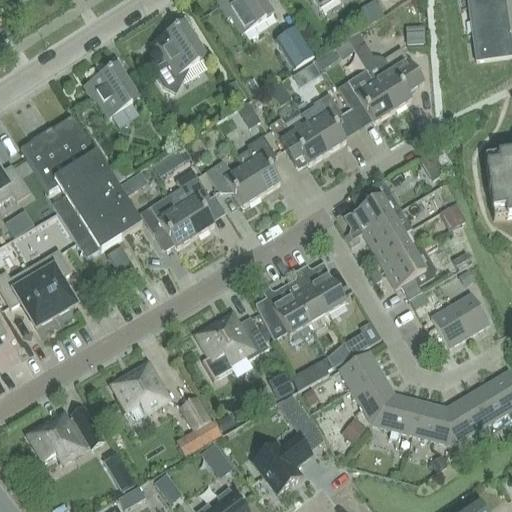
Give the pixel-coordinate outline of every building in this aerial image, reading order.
[(242,39),(273,19),(260,0),(225,0),(217,5),(227,22),(230,20),(242,39)] [(338,0),(311,0),(319,13),(338,0)] [(466,0),(467,7),(468,11),(498,7),(497,0),(466,0)] [(372,4),(355,14),(366,31),(383,20),(372,4)] [(498,7),(468,11),(470,24),(471,36),(472,38),(502,34),(500,20),(507,19),(505,6),(498,7)] [(187,73),(206,61),(180,21),(178,22),(182,28),(150,48),(161,64),(163,63),(165,65),(150,74),(161,91),(176,98),(188,75),(187,73)] [(423,31),(405,32),(406,50),(424,49),(423,31)] [(296,32),(276,45),(294,74),(314,61),(310,54),(297,34),(296,32)] [(502,34),(472,38),(475,65),(494,62),(506,61),(504,47),(511,46),(509,33),(502,34)] [(359,35),(346,43),(354,56),(365,48),(366,47),(359,35)] [(317,43),(313,48),(316,54),(322,54),(326,49),(323,44),(317,43)] [(346,43),(334,51),(341,63),(354,56),(346,43)] [(370,57),(359,65),(366,75),(393,117),(411,105),(407,98),(423,89),(401,52),(394,56),(384,63),(382,61),(374,60),(373,61),(370,57)] [(108,123),(139,104),(113,64),(112,65),(115,70),(83,90),(94,107),(96,105),(108,123)] [(311,66),(305,71),(312,82),(319,78),(311,66)] [(374,129),(393,117),(366,75),(337,93),(350,113),(350,114),(350,115),(361,108),(374,129)] [(235,109),(246,101),(236,84),(224,92),(235,109)] [(271,94),(280,109),(291,102),(282,87),(271,94)] [(343,118),(342,119),(329,98),(313,108),(314,111),(302,119),(327,159),(346,147),(332,126),(343,119),(343,118)] [(248,106),(237,112),(242,119),(252,113),(248,106)] [(280,123),(269,130),(288,160),(297,154),(308,170),(327,159),(302,119),(285,129),(280,123)] [(74,245),(86,264),(141,229),(126,204),(117,190),(107,174),(96,157),(72,120),(21,151),(49,195),(58,190),(65,201),(52,209),(75,244),(74,245)] [(277,160),(276,161),(263,140),(247,150),(248,154),(236,161),(242,170),(261,200),(280,188),(267,168),(277,161),(277,160)] [(182,150),(176,154),(184,166),(190,162),(182,150)] [(442,155),(430,162),(438,175),(448,168),(450,167),(447,162),(442,155)] [(511,156),(497,159),(498,167),(487,169),(486,160),(485,160),(494,224),(495,223),(494,215),(505,213),(506,222),(511,220),(511,156)] [(164,161),(151,169),(159,181),(171,174),(164,161)] [(124,163),(107,174),(117,190),(128,182),(134,179),(124,163)] [(242,170),(231,177),(222,166),(206,176),(219,197),(218,197),(218,198),(229,191),(242,212),(261,200),(242,170)] [(0,207),(12,200),(16,207),(28,199),(11,171),(0,177),(0,207)] [(210,202),(197,182),(193,175),(175,186),(179,193),(168,200),(195,242),(214,230),(201,209),(212,203),(211,202),(210,202)] [(128,182),(117,190),(126,204),(138,197),(128,182)] [(400,215),(387,195),(381,185),(353,202),(360,213),(351,219),(344,222),(351,234),(349,238),(345,241),(348,246),(358,240),(362,238),(400,215)] [(446,188),(444,189),(438,193),(442,199),(447,196),(450,195),(446,188)] [(176,254),(195,242),(168,200),(140,218),(153,239),(163,233),(176,254)] [(466,226),(457,209),(441,218),(450,235),(466,226)] [(373,256),(403,238),(411,234),(400,215),(362,238),(373,256)] [(384,275),(415,257),(403,238),(373,256),(384,275)] [(348,246),(351,252),(359,248),(359,244),(358,240),(348,246)] [(121,280),(134,272),(121,253),(108,261),(121,280)] [(415,257),(384,275),(396,294),(413,284),(418,292),(433,283),(435,276),(421,253),(415,257)] [(46,263),(28,273),(34,284),(55,320),(57,319),(59,319),(59,318),(69,312),(69,313),(70,312),(70,311),(74,309),(60,284),(71,277),(58,256),(46,263)] [(460,275),(472,268),(466,258),(454,265),(460,275)] [(346,308),(328,277),(322,267),(311,274),(308,274),(306,271),(300,274),(327,319),(346,308)] [(5,278),(0,280),(0,296),(10,313),(21,307),(35,332),(40,329),(40,330),(42,329),(41,328),(51,322),(52,323),(53,322),(53,321),(55,320),(34,284),(28,273),(9,284),(5,278)] [(370,284),(380,278),(378,274),(374,273),(366,278),(370,284)] [(308,330),(327,319),(300,274),(295,277),(297,280),(296,283),(284,290),(308,330)] [(474,286),(468,276),(460,280),(466,290),(474,286)] [(370,284),(373,289),(381,285),(382,281),(380,278),(370,284)] [(289,341),(308,330),(284,290),(273,296),(270,296),(269,293),(263,296),(267,302),(256,309),(273,342),(285,335),(289,341)] [(420,299),(409,306),(414,314),(425,308),(420,299)] [(469,341),(490,329),(472,299),(452,311),(469,341)] [(449,353),(469,341),(452,311),(431,322),(449,353)] [(197,338),(210,360),(203,364),(215,383),(234,372),(231,367),(246,358),(249,363),(269,351),(252,321),(228,336),(221,324),(197,338)] [(369,350),(361,337),(344,346),(352,360),(369,350)] [(369,356),(339,374),(350,393),(380,375),(369,356)] [(149,367),(112,389),(132,423),(136,424),(171,403),(149,367)] [(293,380),(301,394),(321,381),(317,374),(307,381),(303,374),(293,380)] [(380,375),(350,393),(361,412),(392,394),(380,375)] [(511,378),(510,375),(489,388),(507,418),(510,424),(511,422),(511,378)] [(283,377),(271,383),(280,402),(293,395),(283,377)] [(489,388),(470,399),(488,429),(507,418),(489,388)] [(304,398),(309,408),(316,404),(310,394),(304,398)] [(392,394),(361,412),(372,430),(391,435),(400,400),(395,399),(392,394)] [(468,400),(451,410),(469,440),(488,429),(470,399),(468,400)] [(400,400),(391,435),(412,440),(421,406),(400,400)] [(210,427),(197,402),(180,410),(194,435),(210,427)] [(421,406),(412,440),(433,445),(442,411),(421,406)] [(442,411),(433,445),(452,450),(469,440),(451,410),(447,413),(442,411)] [(62,468),(86,453),(90,452),(91,454),(104,446),(83,412),(70,420),(71,422),(69,424),(64,417),(27,439),(44,467),(57,459),(62,468)] [(228,421),(217,427),(222,435),(233,429),(228,421)] [(366,433),(358,427),(346,442),(354,448),(366,433)] [(275,447),(251,465),(277,499),(301,481),(294,472),(312,458),(297,439),(280,453),(275,447)] [(213,449),(202,458),(211,470),(215,467),(224,478),(232,473),(213,449)] [(431,467),(436,476),(446,469),(441,461),(431,467)] [(166,478),(154,488),(160,496),(173,486),(166,478)] [(124,511),(129,511),(144,503),(138,493),(119,504),(124,511)] [(244,511),(234,498),(232,499),(228,494),(217,502),(221,508),(216,511),(215,511),(209,511),(208,509),(203,511),(244,511)]
